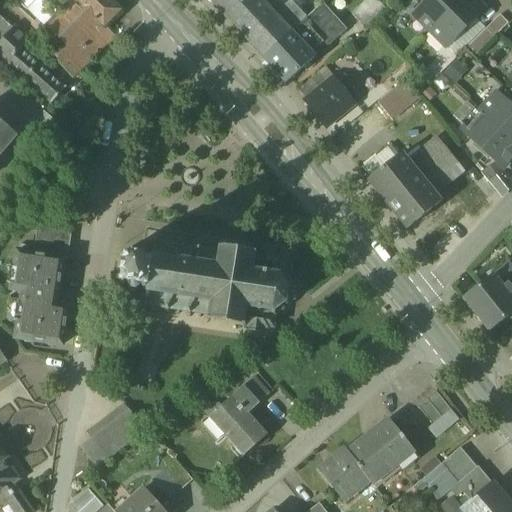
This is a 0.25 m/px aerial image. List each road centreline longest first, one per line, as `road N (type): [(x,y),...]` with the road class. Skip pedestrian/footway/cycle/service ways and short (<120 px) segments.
road 1 (residential): [(59,511),(124,109),(135,62),(166,16)]
road 2 (primary): [(417,304),(208,53),(166,16)]
road 3 (residential): [(431,322),(236,511)]
road 4 (residential): [(417,304),(511,202)]
road 5 (primary): [(511,423),(431,322)]
